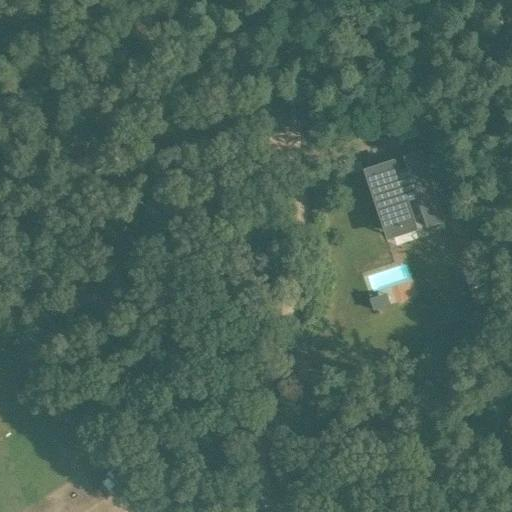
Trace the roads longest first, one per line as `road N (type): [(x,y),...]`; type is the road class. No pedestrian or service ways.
road 1 (unclassified): [(267,511),(257,420),(297,212),(290,129)]
road 2 (unclassified): [(290,129),(125,0)]
road 3 (unclassified): [(290,129),(310,0)]
